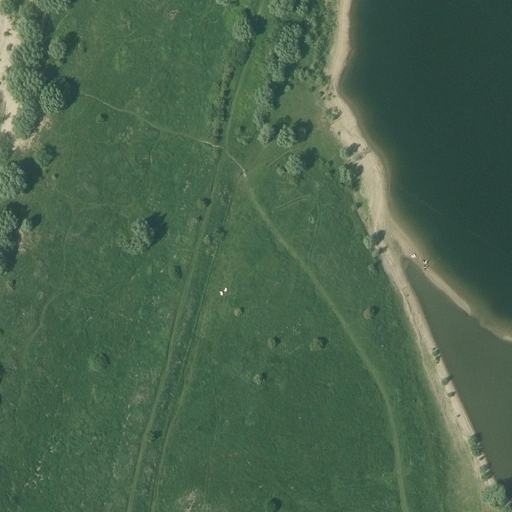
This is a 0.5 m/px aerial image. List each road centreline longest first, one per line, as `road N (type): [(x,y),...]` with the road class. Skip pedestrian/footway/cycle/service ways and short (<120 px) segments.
road 1 (track): [(221,152),(373,374),(403,511)]
road 2 (track): [(127,511),(221,152)]
road 3 (track): [(253,0),(221,152)]
